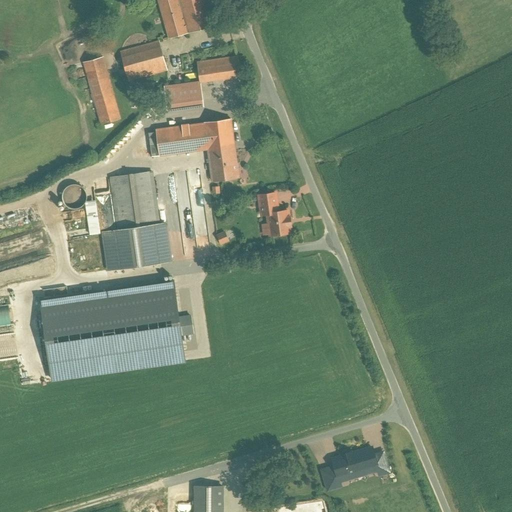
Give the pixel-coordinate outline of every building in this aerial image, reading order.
[(158,0),(170,39),(190,33),(179,0),(158,0)] [(179,0),(190,33),(215,26),(207,0),(179,0)] [(159,45),(119,54),(126,88),(167,79),(159,45)] [(201,79),(166,83),(168,109),(205,104),(202,83),(241,77),(239,56),(198,62),(201,79)] [(99,59),(79,65),(98,128),(118,122),(99,59)] [(161,156),(209,149),(236,146),(232,119),(157,130),(161,156)] [(151,143),(131,145),(133,159),(153,157),(151,143)] [(240,178),(236,146),(209,149),(214,183),(240,178)] [(153,169),(108,175),(108,179),(114,223),(99,225),(105,270),(166,262),(153,169)] [(263,215),(269,214),(268,214),(279,212),(276,194),(260,196),(263,215)] [(289,211),(279,212),(268,214),(269,214),(272,236),(292,233),(291,227),(292,226),(291,217),(289,217),(289,211)] [(172,284),(39,303),(50,383),(185,363),(172,284)] [(372,448),(332,459),(335,467),(338,480),(355,475),(354,473),(378,467),(374,455),(372,448)] [(380,474),(388,471),(383,452),(374,455),(378,467),(380,474)] [(323,471),(328,489),(340,486),(338,480),(335,467),(323,471)] [(220,511),(221,487),(191,487),(190,511),(220,511)]
